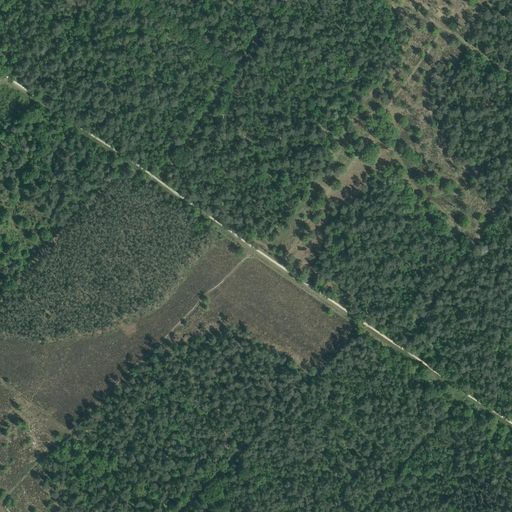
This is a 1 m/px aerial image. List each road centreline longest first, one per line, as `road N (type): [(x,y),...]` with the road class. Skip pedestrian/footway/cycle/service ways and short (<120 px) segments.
road 1 (track): [(511,427),(154,184)]
road 2 (track): [(0,377),(175,511)]
road 3 (track): [(154,184),(0,76)]
road 4 (track): [(461,392),(362,511)]
road 5 (track): [(511,73),(404,0)]
road 6 (track): [(229,75),(161,176)]
